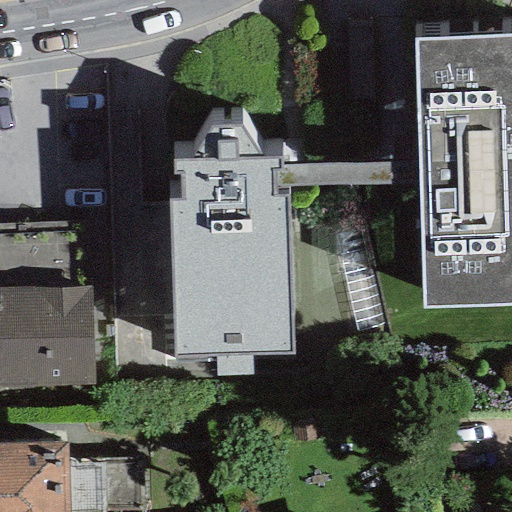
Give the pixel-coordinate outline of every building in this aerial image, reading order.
[(511,36),(414,40),(424,308),(511,304),(511,36)] [(191,160),(172,161),(172,175),(181,174),(181,201),(169,201),(173,356),(215,355),(216,377),(252,376),(252,356),(292,355),(288,197),(272,198),(271,170),(280,170),(280,166),(280,158),(260,158),(241,125),(211,127),(191,160)] [(390,163),(280,166),(280,170),(271,170),(272,198),(288,197),(287,187),(390,184),(390,163)] [(360,229),(333,236),(356,333),(384,326),(360,229)] [(92,287),(0,290),(0,388),(95,385),(92,287)] [(66,449),(0,449),(0,511),(66,511),(66,461),(66,449)] [(143,460),(66,461),(66,511),(104,511),(144,511),(143,460)]
